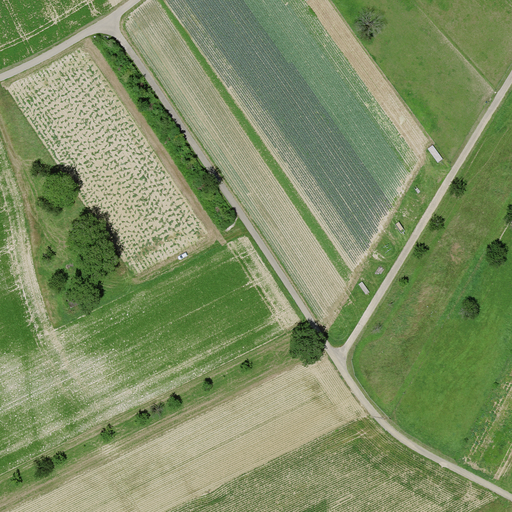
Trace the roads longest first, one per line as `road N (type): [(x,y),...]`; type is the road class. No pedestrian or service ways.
road 1 (track): [(110,20),(374,413),(399,437),(511,500)]
road 2 (track): [(337,358),(511,75)]
road 3 (track): [(0,77),(110,20)]
